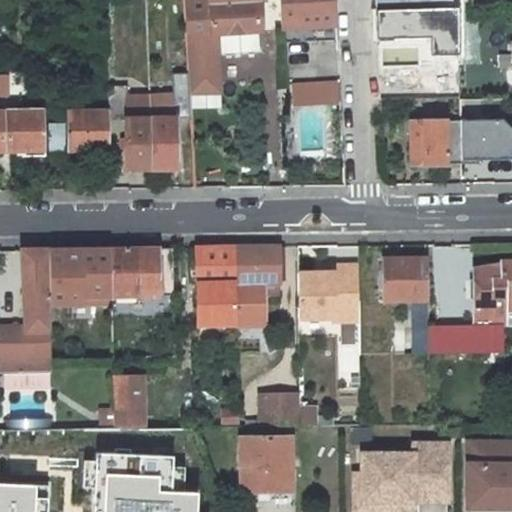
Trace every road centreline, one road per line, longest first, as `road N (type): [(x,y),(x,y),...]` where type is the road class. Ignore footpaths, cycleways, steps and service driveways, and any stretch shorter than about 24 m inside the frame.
road 1 (unclassified): [(363,212),(0,216)]
road 2 (residential): [(352,0),(363,212)]
road 3 (unclassified): [(511,211),(363,212)]
